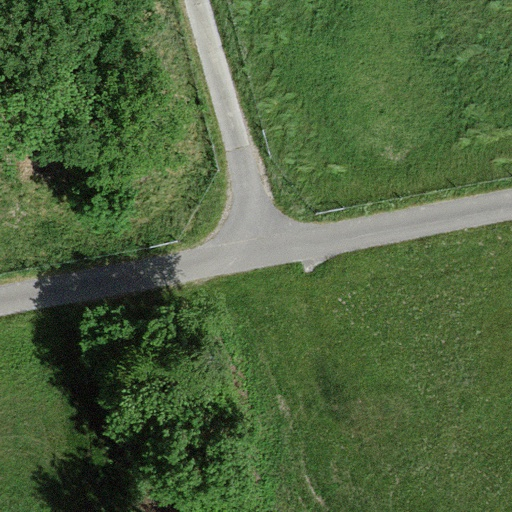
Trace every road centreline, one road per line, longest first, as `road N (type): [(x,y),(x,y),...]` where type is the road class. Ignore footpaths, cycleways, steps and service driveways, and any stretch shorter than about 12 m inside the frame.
road 1 (track): [(0,298),(511,204)]
road 2 (track): [(193,0),(266,250)]
